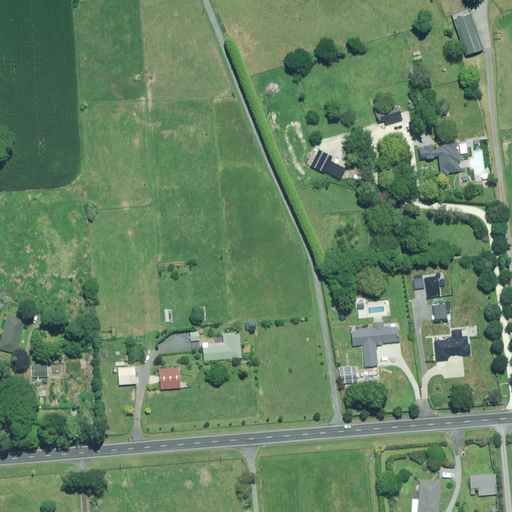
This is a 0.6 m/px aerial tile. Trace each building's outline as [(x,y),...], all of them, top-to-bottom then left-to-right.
[(482,51),(469,14),(453,20),(465,57),(482,51)] [(402,117),(399,107),(376,113),(379,124),(402,117)] [(443,152),(438,153),(439,174),(440,177),(448,177),(448,173),(460,172),(460,169),(463,169),(462,155),(459,155),(458,144),(443,145),(443,152)] [(446,304),(433,305),(434,321),(447,320),(446,304)] [(26,320),(8,315),(0,346),(0,349),(16,354),(23,328),(26,320)] [(375,323),(375,328),(360,329),(360,331),(351,332),(353,347),(363,346),(365,367),(379,366),(377,347),(384,346),(384,344),(399,343),(397,328),(391,328),(391,327),(384,327),(384,323),(375,323)] [(462,337),(462,330),(453,330),(453,338),(447,338),(447,341),(435,341),(436,362),(448,362),(448,356),(460,355),(460,356),(470,356),(470,345),(468,345),(468,337),(462,337)] [(200,341),(199,333),(191,333),(191,342),(200,341)] [(242,359),(240,335),(224,336),(224,344),(204,345),(205,361),(242,359)] [(70,409),(70,404),(50,405),(50,383),(53,383),(53,380),(53,377),(50,377),(48,377),(48,365),(33,365),(33,377),(35,377),(35,383),(43,383),(43,391),(42,391),(42,397),(44,397),(44,409),(70,409)] [(357,384),(357,367),(340,368),(341,384),(357,384)] [(136,385),(135,368),(119,369),(119,385),(136,385)] [(181,383),(180,368),(160,369),(162,390),(188,388),(187,382),(181,383)] [(377,384),(369,380),(366,386),(374,390),(377,384)] [(479,490),(479,496),(497,495),(496,475),(470,477),(471,491),(472,496),(476,496),(475,491),(479,490)] [(439,511),(442,482),(421,481),(419,500),(413,500),(412,511),(439,511)]
